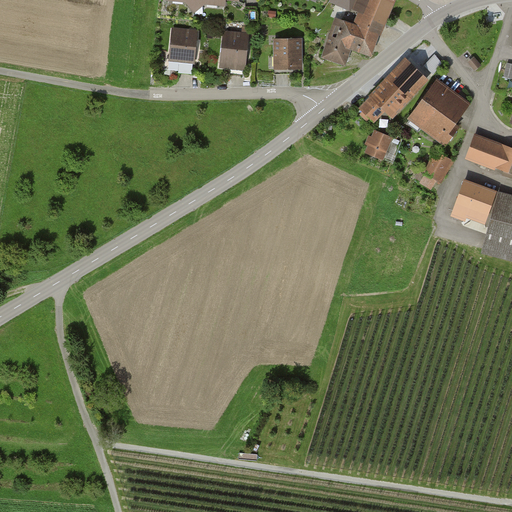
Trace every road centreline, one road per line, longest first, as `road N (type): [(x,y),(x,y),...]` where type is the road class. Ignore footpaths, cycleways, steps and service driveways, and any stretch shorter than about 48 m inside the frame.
road 1 (track): [(97,444),(511,503)]
road 2 (tertiary): [(323,110),(212,190),(0,319)]
road 3 (unclassified): [(323,110),(296,93),(152,95),(0,71)]
road 4 (track): [(0,297),(57,283),(64,349),(119,511)]
road 5 (tertiary): [(438,17),(323,110)]
